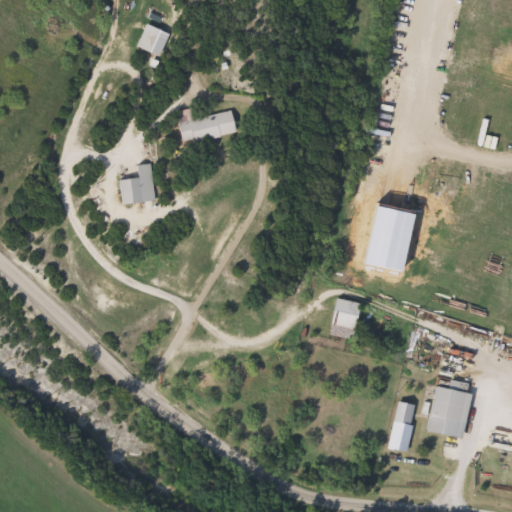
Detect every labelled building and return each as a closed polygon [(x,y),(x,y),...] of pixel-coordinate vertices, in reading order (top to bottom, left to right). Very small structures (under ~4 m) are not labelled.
[(146,47),(156,24),(180,34),(170,57),(146,47)] [(248,110),(253,132),(198,144),(191,112),(207,109),(209,118),(248,110)] [(166,201),(133,204),(130,180),(151,178),(149,165),(162,164),(166,201)] [(357,339),(340,336),(341,330),(333,329),(339,299),(364,304),(357,339)] [(439,387),(477,393),(469,438),(432,433),(439,387)] [(420,406),(411,452),(392,449),(401,402),(420,406)]
